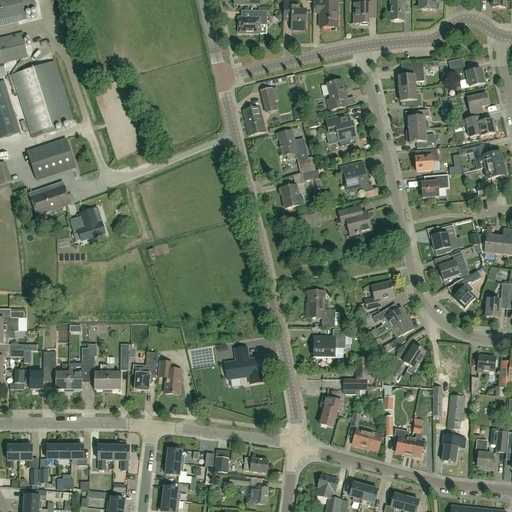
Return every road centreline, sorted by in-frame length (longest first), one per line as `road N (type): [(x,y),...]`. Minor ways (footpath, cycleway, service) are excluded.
road 1 (residential): [(293,443),(281,340),(219,78)]
road 2 (residential): [(511,343),(458,336),(421,303),(359,48)]
road 3 (residential): [(511,491),(434,483),(293,443)]
road 4 (residential): [(219,78),(359,48)]
road 5 (residential): [(293,443),(151,425)]
road 6 (residential): [(0,423),(127,424)]
